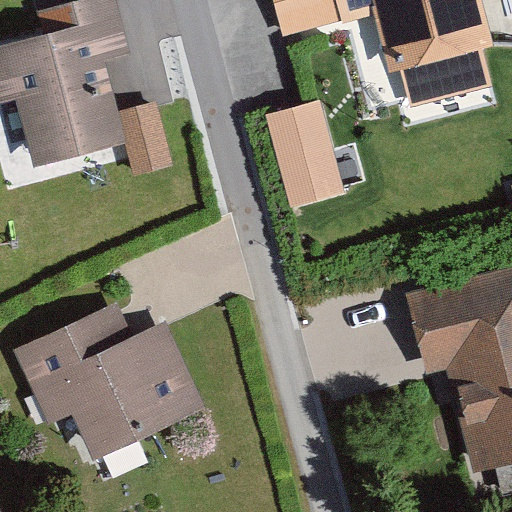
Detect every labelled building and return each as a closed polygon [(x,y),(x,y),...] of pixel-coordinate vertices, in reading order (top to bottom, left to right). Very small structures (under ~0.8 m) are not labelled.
[(126,0),(51,17),(56,40),(0,52),(0,103),(1,109),(26,103),(42,173),(134,153),(139,176),(181,166),(168,109),(128,118),(115,62),(140,56),(127,0),(126,0)] [(354,25),(346,0),(282,0),(296,43),(354,25)] [(511,37),(502,0),(390,0),(410,73),(511,47),(511,37)] [(356,196),(329,104),(278,119),(305,211),(356,196)] [(511,468),(511,278),(420,298),(439,388),(469,381),(489,473),(511,468)] [(138,340),(121,305),(20,355),(58,431),(89,415),(114,465),(216,415),(171,324),(138,340)]
